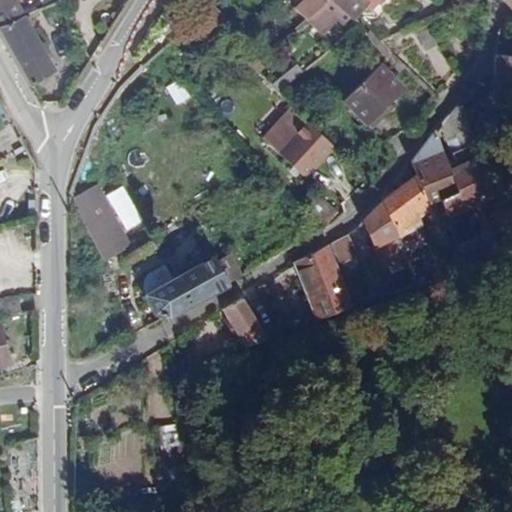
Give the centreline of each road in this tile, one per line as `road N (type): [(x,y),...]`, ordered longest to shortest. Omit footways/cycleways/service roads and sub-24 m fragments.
road 1 (residential): [(54,384),(114,359),(354,220),(485,66),(501,0)]
road 2 (residential): [(60,145),(54,384)]
road 3 (residential): [(60,145),(152,0)]
road 4 (residential): [(54,384),(55,511)]
